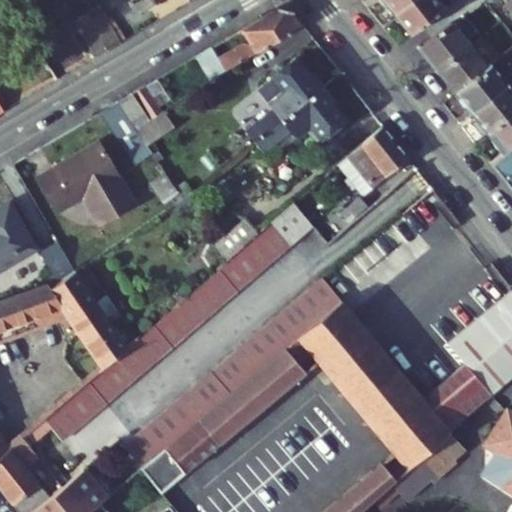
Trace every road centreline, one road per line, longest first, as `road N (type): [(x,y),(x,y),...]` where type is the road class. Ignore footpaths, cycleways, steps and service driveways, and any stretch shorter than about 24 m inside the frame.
road 1 (tertiary): [(511,240),(324,0)]
road 2 (residential): [(236,0),(0,136)]
